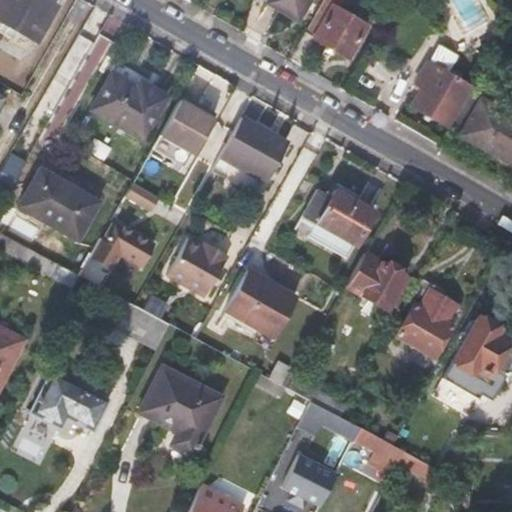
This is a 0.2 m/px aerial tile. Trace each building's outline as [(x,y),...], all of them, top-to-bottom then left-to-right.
[(54,6),(43,0),(0,0),(0,22),(33,42),(54,6)] [(307,0),(263,0),(263,2),(295,22),(307,0)] [(363,28),(319,2),(301,33),(346,59),(363,28)] [(467,86),(422,60),(409,82),(418,88),(407,107),(443,127),(467,86)] [(109,69),(86,110),(139,139),(164,95),(136,79),(134,84),(109,69)] [(511,116),(477,97),(456,133),(511,166),(511,116)] [(209,118),(176,100),(156,135),(189,153),(209,118)] [(284,142),(238,116),(216,155),(262,181),(284,142)] [(95,201),(36,167),(14,206),(74,240),(95,201)] [(129,182),(122,195),(147,210),(155,197),(129,182)] [(316,185),(297,218),(349,247),(371,212),(331,189),(329,193),(316,185)] [(97,239),(87,258),(109,270),(118,253),(140,265),(152,243),(112,221),(101,240),(97,239)] [(0,250),(70,288),(76,276),(0,234),(0,250)] [(200,247),(185,239),(164,276),(201,297),(225,256),(211,248),(210,250),(201,245),(200,247)] [(403,277),(360,252),(341,285),(385,310),(403,277)] [(291,297),(246,271),(224,309),(269,335),(291,297)] [(428,285),(415,278),(401,303),(408,308),(392,337),(431,358),(448,328),(443,325),(454,306),(426,290),(428,285)] [(139,341),(155,350),(168,325),(132,306),(120,299),(104,291),(99,288),(92,302),(145,330),(139,341)] [(473,317),(447,360),(468,373),(471,367),(483,375),(488,366),(505,375),(511,363),(511,354),(498,346),(503,338),(492,332),(494,328),(473,317)] [(0,379),(21,339),(0,327),(0,379)] [(277,362),(267,379),(279,384),(287,367),(277,362)] [(218,396),(158,364),(134,410),(173,431),(166,443),(187,454),(218,396)] [(104,398),(49,371),(28,411),(57,426),(62,416),(88,429),(104,398)] [(358,427),(309,401),(296,425),(313,434),(319,423),(351,440),(358,427)] [(304,501),(315,507),(333,475),(295,455),(278,488),(287,492),(304,501)] [(236,511),(239,507),(197,486),(183,511),(236,511)] [(463,511),(465,490),(443,489),(452,511),(463,511)] [(304,501),(287,492),(283,500),(299,509),(304,501)]
